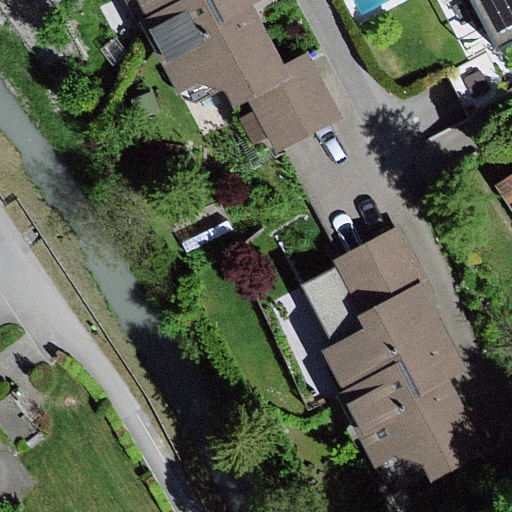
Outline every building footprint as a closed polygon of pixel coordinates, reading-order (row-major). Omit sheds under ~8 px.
[(145,0),(152,13),(176,0),(228,0),(232,8),(246,0),(145,0)] [(248,83),(293,61),(262,0),(246,0),(232,8),(228,0),(176,0),(152,13),(146,15),(181,85),(199,76),(228,82),(241,99),(242,115),(254,139),(272,130),(248,83)] [(511,0),(475,0),(500,46),(511,40),(511,0)] [(293,61),(248,83),(272,130),(282,149),(343,116),(309,50),(293,61)] [(511,174),(497,184),(511,208),(511,174)] [(402,223),(335,259),(338,265),(363,313),(425,280),(430,277),(402,223)] [(363,313),(338,265),(306,281),(338,340),(326,346),(348,386),(402,357),(420,391),(452,374),(470,364),(425,280),(363,313)] [(402,357),(348,386),(341,389),(381,462),(401,451),(429,458),(438,475),(491,447),(452,374),(420,391),(402,357)]
